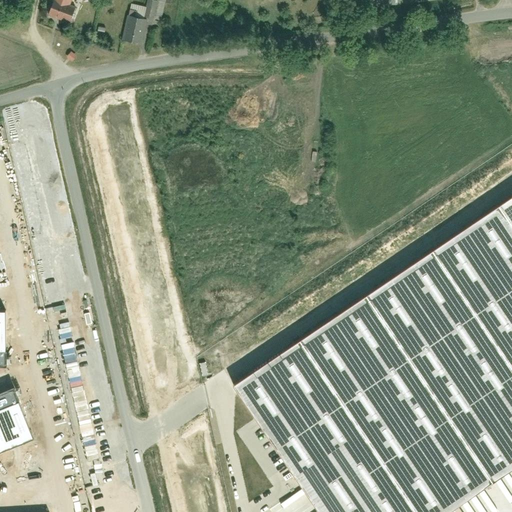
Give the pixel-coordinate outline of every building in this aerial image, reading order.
[(71,0),(53,0),(48,14),(69,22),(76,6),(70,4),(71,0)] [(147,0),(144,16),(155,18),(158,0),(147,0)] [(128,14),(122,39),(142,44),(148,19),(128,14)] [(511,225),(498,205),(231,386),(317,511),(451,511),(511,471),(511,225)] [(0,451),(34,438),(14,387),(0,392),(0,451)] [(80,433),(115,427),(111,409),(76,415),(80,433)] [(2,487),(25,486),(24,473),(1,474),(2,487)]
